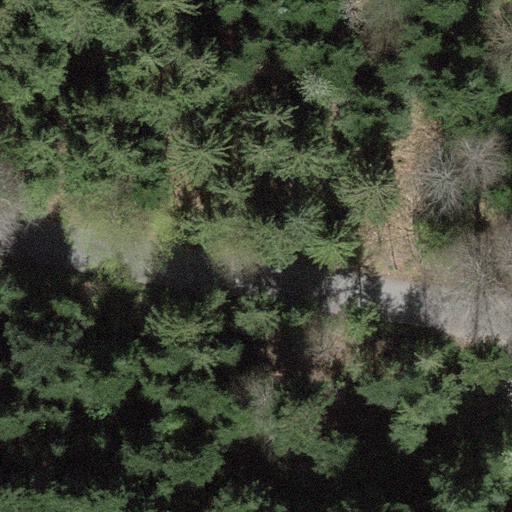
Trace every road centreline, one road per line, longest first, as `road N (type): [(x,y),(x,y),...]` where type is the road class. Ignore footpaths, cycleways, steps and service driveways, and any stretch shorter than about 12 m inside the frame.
road 1 (unclassified): [(0,207),(511,303)]
road 2 (track): [(146,511),(154,500),(395,432),(511,326)]
